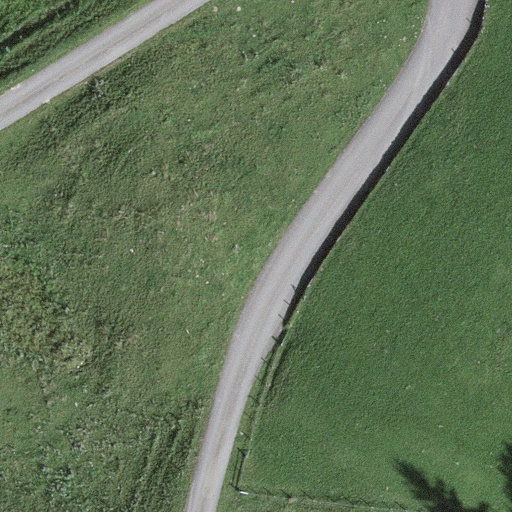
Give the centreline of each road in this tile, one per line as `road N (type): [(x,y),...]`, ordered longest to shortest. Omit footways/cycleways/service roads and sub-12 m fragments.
road 1 (track): [(454,0),(441,48),(279,281),(226,411),(200,511)]
road 2 (track): [(0,111),(186,0)]
